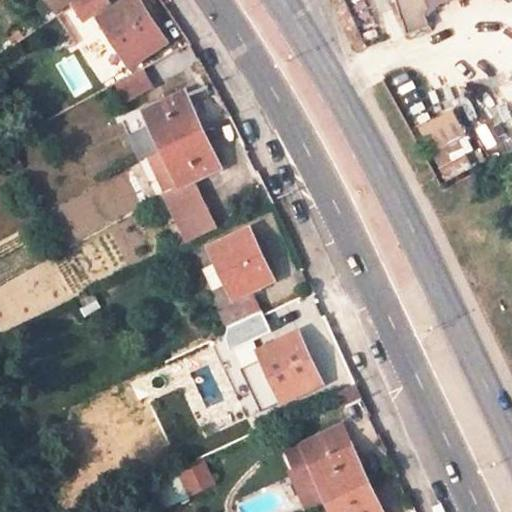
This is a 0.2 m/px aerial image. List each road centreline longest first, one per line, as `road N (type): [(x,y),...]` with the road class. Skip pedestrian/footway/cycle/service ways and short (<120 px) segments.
road 1 (primary): [(205,0),(241,49),(471,511)]
road 2 (primary): [(511,452),(460,334),(281,0)]
